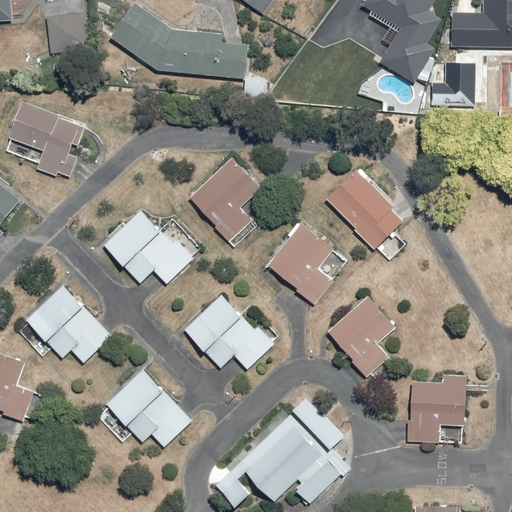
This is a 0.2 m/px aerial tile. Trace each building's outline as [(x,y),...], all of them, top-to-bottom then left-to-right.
[(0,0),(0,20),(16,19),(14,0),(0,0)] [(247,0),(266,13),(275,0),(247,0)] [(395,43),(384,61),(419,84),(441,49),(433,44),(448,19),(434,10),(440,0),(371,0),(368,7),(396,25),(387,38),(395,43)] [(457,12),(457,46),(511,45),(511,0),(487,0),(487,12),(457,12)] [(227,33),(178,30),(140,4),(118,38),(167,70),(250,74),(251,47),(226,46),(227,33)] [(54,13),(55,52),(84,52),(84,37),(92,37),(91,13),(54,13)] [(450,60),(449,80),(437,79),(437,111),(479,112),(480,61),(450,60)] [(29,101),(13,138),(48,153),(42,168),(70,180),(93,129),(29,101)] [(238,156),(195,195),(235,242),(258,222),(246,208),(267,190),(238,156)] [(363,167),(332,197),(392,259),(407,244),(399,235),(414,220),(363,167)] [(0,182),(0,244),(29,203),(0,182)] [(115,239),(111,242),(148,282),(160,271),(171,283),(198,257),(172,228),(168,232),(147,209),(131,224),(128,220),(111,235),(115,239)] [(305,223),(271,264),(317,303),(352,263),(305,223)] [(87,363),(117,334),(68,284),(22,329),(48,356),(57,347),(67,357),(75,350),(87,363)] [(227,294),(189,329),(226,368),(240,355),(253,369),(281,343),(265,326),(261,330),(227,294)] [(375,295),(332,329),(372,378),(396,358),(384,343),(402,328),(375,295)] [(0,351),(0,405),(33,418),(44,389),(25,382),(32,363),(0,351)] [(171,446),(197,421),(148,369),(99,415),(125,443),(137,432),(148,443),(159,433),(171,446)] [(413,419),(412,439),(448,440),(449,424),(470,425),(472,374),(449,373),(449,382),(418,381),(417,420),(413,419)] [(313,398),(218,482),(246,511),(267,492),(277,504),(297,486),(312,504),(354,467),(337,448),(348,437),(313,398)]
